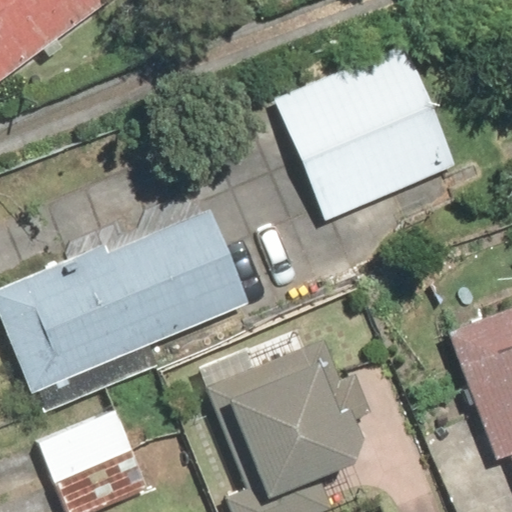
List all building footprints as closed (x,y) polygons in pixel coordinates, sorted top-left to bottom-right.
[(0,0),(0,71),(92,0),(0,0)] [(415,41),(282,90),(328,214),(461,164),(415,41)] [(0,280),(0,298),(34,387),(257,300),(216,197),(0,280)] [(511,294),(450,315),(495,453),(511,447),(511,294)] [(259,340),(203,359),(245,485),(226,491),(233,511),(308,511),(328,506),(315,467),(366,451),(328,337),(265,358),(259,340)] [(162,511),(118,399),(34,431),(65,511),(162,511)]
